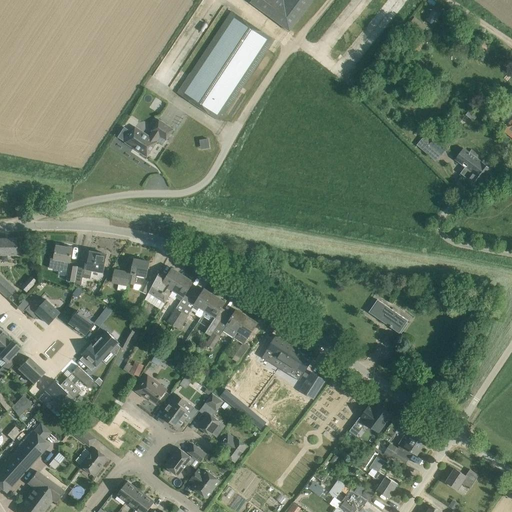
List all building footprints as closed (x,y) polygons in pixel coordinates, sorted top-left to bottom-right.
[(290,32),(313,0),(252,0),(251,2),(290,32)] [(178,93),(220,121),(274,39),(228,9),(225,15),(228,17),(178,93)] [(434,11),(427,21),(432,24),(439,14),(434,11)] [(421,34),(423,31),(411,22),(409,25),(421,34)] [(414,56),(424,42),(417,37),(407,51),(414,56)] [(511,112),(511,111),(503,121),(508,125),(505,129),(511,135),(511,112)] [(477,117),(469,112),(466,115),(474,121),(477,117)] [(125,127),(118,137),(125,142),(147,157),(158,141),(157,141),(160,136),(167,140),(174,129),(160,120),(152,131),(153,131),(150,136),(135,127),(132,132),(125,127)] [(428,132),(417,145),(429,155),(434,149),(435,150),(441,155),(449,147),(440,140),(436,137),(435,138),(428,132)] [(202,139),(203,148),(212,147),(210,138),(202,139)] [(492,170),(484,164),(477,158),(479,155),(472,150),(470,153),(463,148),(454,160),(467,170),(464,175),(480,187),(492,170)] [(0,255),(17,255),(16,249),(16,239),(0,239),(0,255)] [(66,247),(57,246),(55,258),(52,258),(50,268),(60,270),(60,268),(69,269),(67,282),(75,284),(78,267),(78,266),(72,265),(72,262),(71,261),(73,248),(72,248),(72,246),(66,245),(66,247)] [(85,269),(78,267),(75,284),(81,285),(83,277),(91,278),(92,270),(104,272),(107,255),(91,252),(89,259),(87,259),(85,269)] [(150,262),(135,259),(133,265),(131,264),(130,272),(115,270),(113,282),(128,286),(128,284),(134,285),(136,275),(147,277),(150,262)] [(161,309),(175,288),(183,276),(172,269),(167,277),(160,273),(145,300),(161,309)] [(0,293),(7,300),(16,291),(0,275),(0,293)] [(182,300),(188,291),(193,282),(183,276),(175,288),(180,291),(177,297),(182,300)] [(146,294),(152,283),(145,280),(139,290),(146,294)] [(20,287),(27,293),(31,289),(24,283),(20,287)] [(391,284),(386,293),(392,296),(396,287),(391,284)] [(78,288),(74,294),(77,297),(79,298),(83,291),(82,291),(78,288)] [(201,318),(215,296),(204,289),(193,308),(198,311),(196,315),(201,318)] [(215,296),(199,322),(201,323),(205,317),(213,322),(206,333),(212,337),(228,311),(222,308),(225,303),(215,296)] [(45,318),(51,324),(62,312),(47,299),(46,300),(45,299),(41,303),(42,304),(37,310),(30,304),(25,309),(26,309),(36,318),(40,314),(45,318)] [(400,333),(408,320),(378,299),(369,312),(400,333)] [(136,316),(120,307),(116,313),(132,322),(136,316)] [(173,325),(181,312),(175,308),(167,321),(173,325)] [(77,310),(68,323),(86,335),(95,323),(77,310)] [(234,337),(239,329),(247,317),(237,310),(223,331),(234,337)] [(181,312),(173,325),(180,329),(188,316),(181,312)] [(246,341),(252,332),(258,323),(247,317),(239,329),(244,332),(240,338),(246,341)] [(137,331),(131,328),(120,346),(126,349),(137,331)] [(94,341),(81,354),(83,355),(91,363),(87,367),(91,371),(92,371),(95,367),(96,367),(102,361),(103,360),(102,359),(110,350),(115,354),(117,355),(121,347),(118,344),(119,342),(118,341),(106,330),(95,343),(94,341)] [(0,352),(11,340),(3,332),(0,334),(0,352)] [(212,349),(214,346),(220,337),(214,333),(212,337),(206,346),(212,349)] [(276,335),(263,357),(300,380),(303,375),(305,372),(314,359),(276,335)] [(20,348),(11,340),(0,352),(0,356),(7,363),(20,348)] [(249,346),(243,341),(235,354),(241,358),(249,346)] [(45,372),(28,357),(18,369),(34,384),(45,372)] [(136,361),(131,373),(140,377),(145,365),(136,361)] [(79,366),(73,372),(87,385),(90,388),(91,388),(96,382),(79,366)] [(305,372),(303,375),(308,378),(305,384),(310,387),(306,394),(314,399),(326,380),(312,372),(310,375),(305,372)] [(156,404),(162,396),(167,389),(148,375),(136,391),(144,397),(145,395),(156,404)] [(82,391),(68,378),(61,385),(55,380),(45,391),(54,400),(50,404),(61,414),(82,391)] [(285,380),(278,392),(291,400),(298,389),(285,380)] [(12,407),(0,392),(0,402),(7,411),(12,407)] [(206,416),(199,426),(205,431),(204,433),(207,435),(209,434),(211,435),(212,434),(217,438),(226,426),(221,422),(213,416),(224,401),(213,393),(206,403),(212,408),(206,416)] [(199,411),(188,403),(177,394),(164,411),(170,415),(167,419),(179,428),(185,420),(190,423),(199,411)] [(19,417),(25,410),(17,402),(12,407),(19,417)] [(375,410),(369,405),(358,419),(365,424),(366,423),(379,432),(392,415),(379,405),(375,410)] [(238,425),(243,418),(238,414),(233,421),(238,425)] [(41,423),(0,468),(0,487),(7,493),(43,454),(50,446),(44,441),(51,433),(41,423)] [(15,426),(7,435),(13,440),(21,431),(15,426)] [(360,432),(353,426),(350,431),(357,436),(360,432)] [(96,438),(81,427),(74,435),(90,446),(96,438)] [(395,457),(397,459),(405,464),(413,452),(417,455),(426,441),(414,433),(414,434),(408,430),(405,435),(399,443),(400,448),(391,443),(384,454),(391,458),(392,456),(395,457)] [(235,462),(241,454),(247,446),(237,438),(237,439),(228,433),(220,444),(229,450),(225,454),(235,462)] [(201,461),(207,454),(194,444),(188,452),(194,456),(193,458),(179,448),(165,466),(178,476),(184,468),(188,463),(196,468),(201,461)] [(109,458),(101,452),(95,448),(81,465),(95,476),(109,458)] [(59,452),(50,464),(56,469),(65,456),(59,452)] [(334,465),(339,457),(336,455),(330,463),(334,465)] [(380,457),(374,467),(378,469),(384,460),(380,457)] [(398,484),(380,472),(374,468),(369,474),(377,480),(378,479),(383,482),(377,490),(389,498),(398,484)] [(207,498),(213,490),(221,481),(206,470),(204,473),(199,469),(196,472),(190,480),(196,484),(193,487),(207,498)] [(470,489),(474,484),(479,475),(470,469),(466,476),(455,469),(447,482),(458,489),(462,484),(470,489)] [(43,511),(52,501),(55,504),(65,492),(37,471),(28,483),(34,488),(17,510),(20,511),(43,511)] [(126,502),(137,488),(128,481),(117,495),(126,502)] [(315,481),(309,488),(320,496),(326,489),(315,481)] [(347,486),(343,492),(349,496),(345,501),(359,511),(368,501),(355,491),(347,486)] [(135,509),(146,495),(137,488),(126,502),(135,509)] [(367,488),(363,495),(371,500),(375,493),(367,488)] [(139,511),(147,511),(149,509),(155,501),(146,495),(135,509),(139,511)] [(459,504),(453,500),(449,506),(455,510),(459,504)] [(355,511),(357,510),(345,501),(340,508),(338,507),(334,511),(355,511)] [(287,511),(298,511),(301,508),(294,503),(287,511)]
